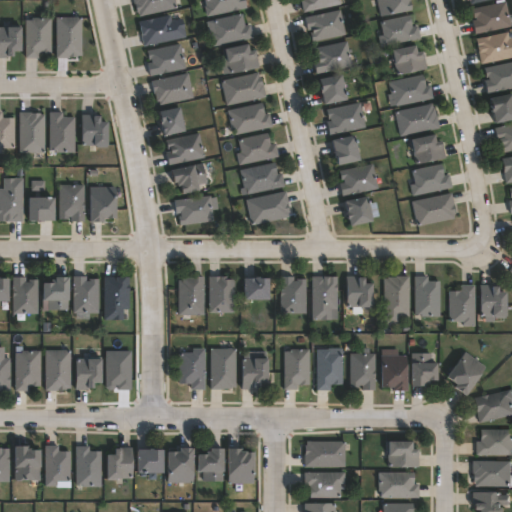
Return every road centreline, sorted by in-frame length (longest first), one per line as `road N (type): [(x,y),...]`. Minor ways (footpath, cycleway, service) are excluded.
road 1 (residential): [(443,417),(0,418)]
road 2 (tertiary): [(102,0),(147,233),(153,418)]
road 3 (residential): [(149,250),(453,251),(479,243)]
road 4 (residential): [(270,0),(326,249)]
road 5 (residential): [(479,243),(484,223),(438,0)]
road 6 (residential): [(0,251),(149,250)]
road 7 (residential): [(123,87),(0,87)]
